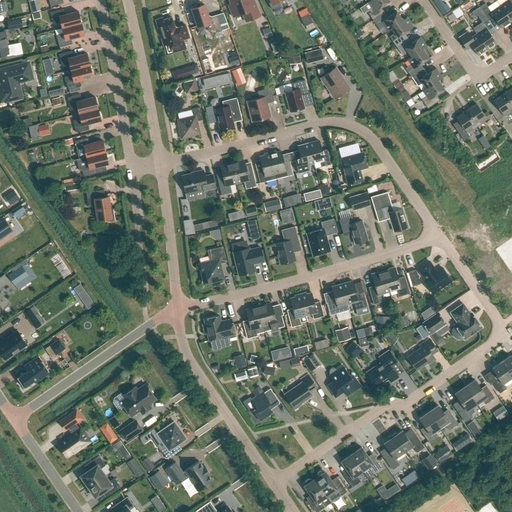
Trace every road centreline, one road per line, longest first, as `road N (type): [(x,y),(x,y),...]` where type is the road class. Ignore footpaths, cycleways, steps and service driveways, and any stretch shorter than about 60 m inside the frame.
road 1 (residential): [(274,483),(499,340),(500,324),(441,238)]
road 2 (residential): [(161,163),(345,124),(373,140),(441,238)]
road 3 (residential): [(177,308),(441,238)]
road 4 (unclassified): [(274,483),(188,359),(177,308)]
road 5 (residential): [(15,420),(177,308)]
road 6 (residential): [(131,166),(100,0)]
road 7 (unclassified): [(161,163),(127,0)]
road 8 (unclassified): [(177,308),(161,163)]
road 9 (residential): [(422,0),(473,75),(511,56)]
